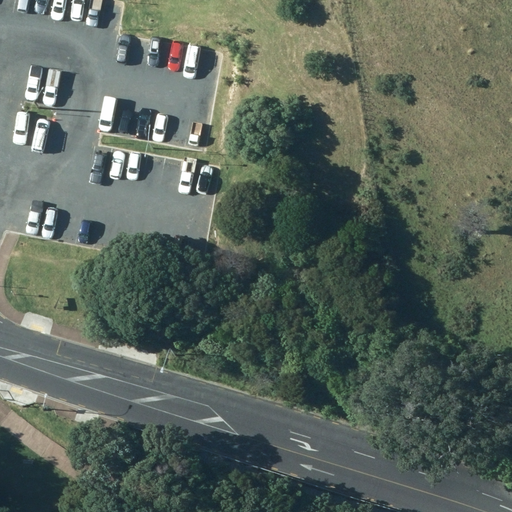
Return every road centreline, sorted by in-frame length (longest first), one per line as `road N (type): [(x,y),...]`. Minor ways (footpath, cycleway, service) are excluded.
road 1 (secondary): [(0,348),(477,511)]
road 2 (track): [(0,408),(161,511)]
